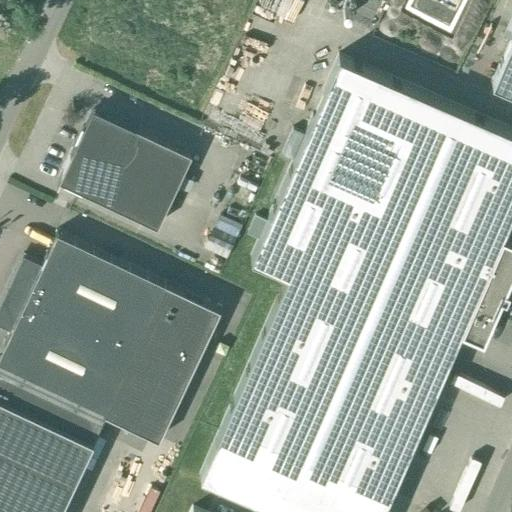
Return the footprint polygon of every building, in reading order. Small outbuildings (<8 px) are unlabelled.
[(275,16),(285,0),(260,0),(257,5),(275,16)] [(276,46),(286,23),(267,14),(256,36),(276,46)] [(511,32),(491,81),(511,90),(511,32)] [(286,271),(199,473),(288,511),(379,511),(460,326),(482,335),(511,265),(511,234),(501,230),(511,205),(511,127),(338,52),(266,218),(258,236),(250,255),(286,271)] [(58,177),(157,224),(191,151),(92,105),(58,177)] [(182,174),(178,183),(187,188),(191,178),(182,174)] [(255,213),(247,231),(258,236),(266,218),(255,213)] [(40,261),(22,252),(0,299),(0,322),(9,327),(0,346),(0,511),(55,511),(104,411),(158,437),(220,305),(56,228),(40,261)] [(202,253),(224,262),(229,249),(207,240),(202,253)]
